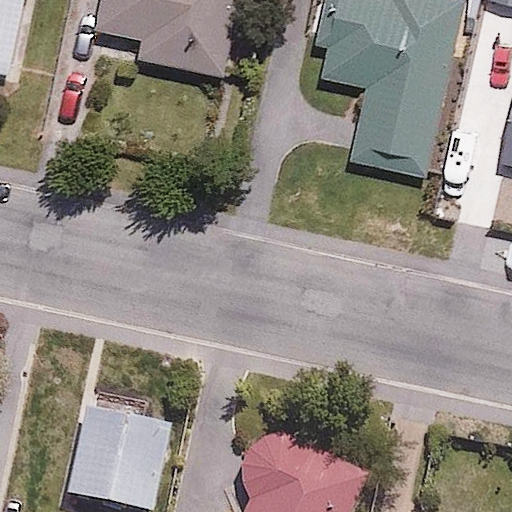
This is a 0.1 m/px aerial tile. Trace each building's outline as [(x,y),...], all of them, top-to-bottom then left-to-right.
[(25,0),(0,0),(0,68),(10,71),(25,0)] [(232,72),(245,0),(107,0),(103,25),(148,33),(144,55),(232,72)] [(404,0),(402,0),(330,0),(322,42),(334,45),(327,77),(373,86),(359,154),(434,170),(469,0),(404,0)] [(174,418),(93,401),(74,493),(156,510),(174,418)] [(352,511),(369,476),(269,431),(241,494),(254,500),(247,511),(352,511)]
